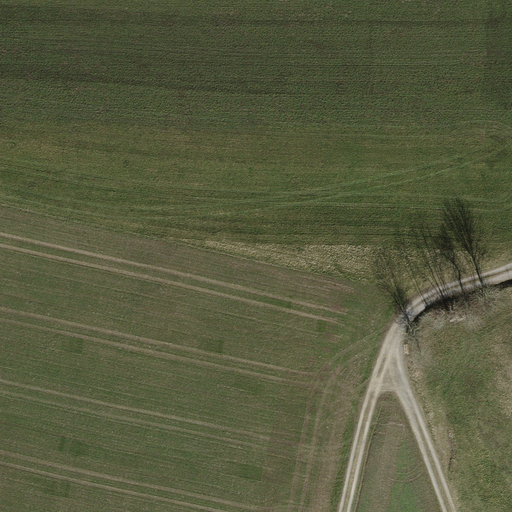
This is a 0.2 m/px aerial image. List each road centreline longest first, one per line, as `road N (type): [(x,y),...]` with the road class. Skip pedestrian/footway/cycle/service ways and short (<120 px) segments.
road 1 (track): [(511,267),(415,302),(388,346),(367,407),(344,511)]
road 2 (track): [(388,346),(450,511)]
